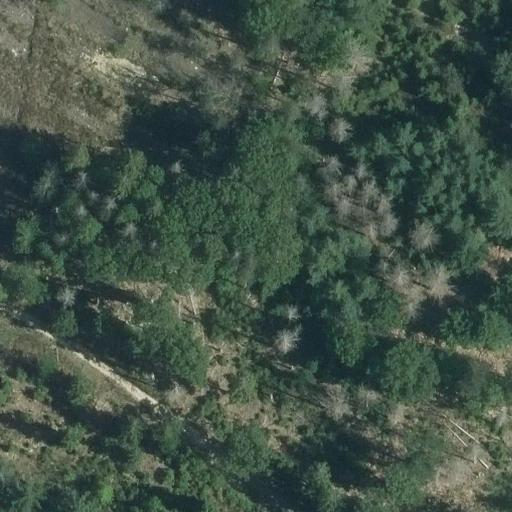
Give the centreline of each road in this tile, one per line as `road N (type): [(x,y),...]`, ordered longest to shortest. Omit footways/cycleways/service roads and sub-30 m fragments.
road 1 (track): [(257,0),(258,64),(226,310),(194,435)]
road 2 (track): [(291,511),(194,435),(0,319)]
